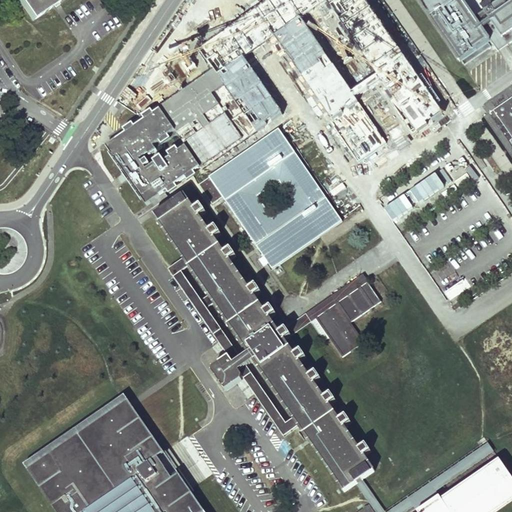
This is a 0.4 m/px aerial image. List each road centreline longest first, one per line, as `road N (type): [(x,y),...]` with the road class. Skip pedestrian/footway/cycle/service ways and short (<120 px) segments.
road 1 (residential): [(465,106),(350,182),(227,0)]
road 2 (residential): [(224,408),(194,363),(187,316),(88,162)]
road 3 (residential): [(26,223),(170,0)]
road 4 (residential): [(303,511),(301,495),(249,423),(224,408)]
road 5 (residential): [(224,408),(214,442),(262,511)]
